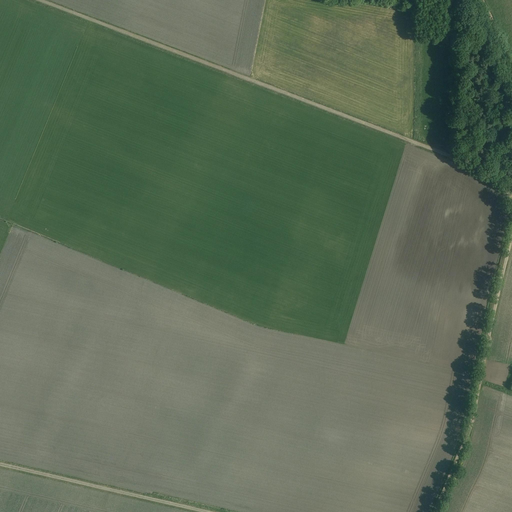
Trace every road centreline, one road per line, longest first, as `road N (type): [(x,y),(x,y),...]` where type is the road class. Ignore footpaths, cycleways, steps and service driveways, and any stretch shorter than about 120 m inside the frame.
road 1 (unclassified): [(454,158),(39,0)]
road 2 (track): [(511,235),(473,412),(435,511)]
road 3 (unclassified): [(205,511),(0,464)]
